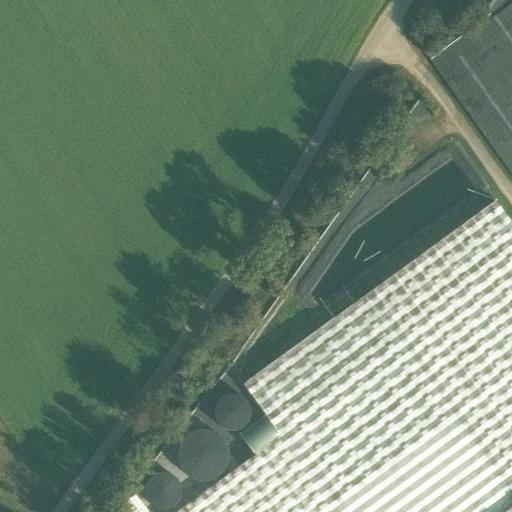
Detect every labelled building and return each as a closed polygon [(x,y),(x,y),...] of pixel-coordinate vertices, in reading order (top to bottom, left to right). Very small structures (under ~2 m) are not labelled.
[(493,14),(432,56),(472,114),(486,105),(482,99),(496,90),(484,73),(508,56),(496,38),(506,31),(493,14)] [(178,511),(505,511),(511,507),(511,223),(496,202),(244,386),(266,416),(281,437),(255,456),(178,511)] [(216,422),(220,427),(223,430),(228,432),(234,432),(239,431),(244,428),(248,423),(250,418),(251,414),(251,410),(248,405),(246,400),(241,397),(235,395),(230,395),(224,397),(219,401),(216,405),(214,411),(214,417),(216,422)] [(239,435),(255,456),(281,437),(266,416),(239,435)] [(177,453),(177,461),(178,464),(180,468),(184,474),(189,478),(193,480),(200,482),(207,482),(213,480),(216,478),(220,476),(225,470),(227,465),(229,459),(228,450),(226,444),(221,438),(217,434),(212,432),(204,431),(195,432),(189,434),(184,439),(180,444),(177,453)] [(147,483),(145,489),(145,496),(147,501),(150,505),(153,508),(160,510),(168,510),(174,507),(178,503),(181,499),(182,492),(181,487),(180,484),(177,480),(174,477),(170,475),(164,473),(159,474),(153,476),(149,480),(147,483)]
